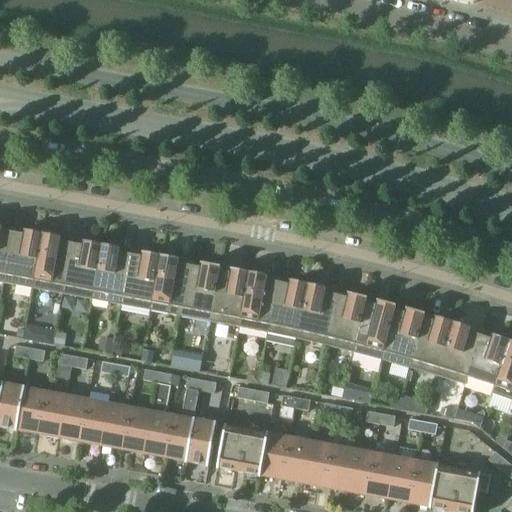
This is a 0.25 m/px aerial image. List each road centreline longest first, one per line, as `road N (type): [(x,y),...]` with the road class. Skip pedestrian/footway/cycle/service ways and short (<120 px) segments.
road 1 (secondary): [(0,137),(315,197),(511,253)]
road 2 (secondary): [(511,170),(409,139),(0,58)]
road 3 (residential): [(0,186),(440,275),(511,297)]
road 4 (residential): [(298,0),(511,51)]
road 5 (residential): [(0,473),(200,511)]
